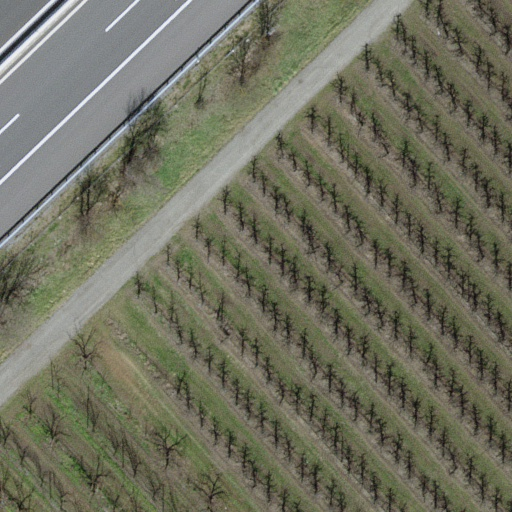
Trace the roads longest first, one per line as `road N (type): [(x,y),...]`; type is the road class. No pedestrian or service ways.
road 1 (track): [(385,0),(0,374)]
road 2 (motorway): [(0,134),(139,0)]
